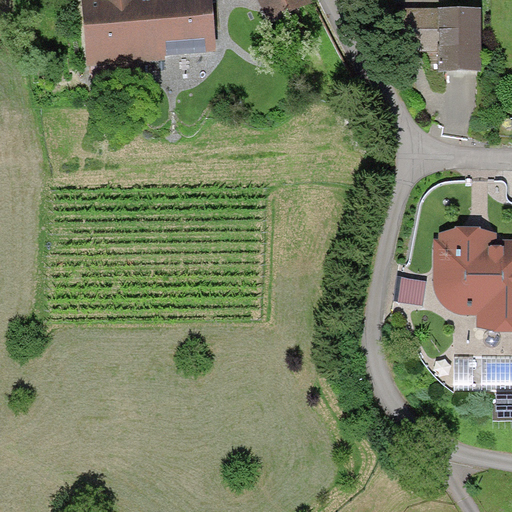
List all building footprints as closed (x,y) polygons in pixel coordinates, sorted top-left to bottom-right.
[(75,0),(81,73),(209,63),(204,0),(75,0)] [(258,0),(266,19),(306,2),(306,0),(258,0)] [(478,74),(478,9),(440,9),(440,73),(478,74)] [(511,328),(511,237),(496,237),(496,230),(473,230),(433,232),(432,284),(439,304),(453,316),(475,315),(477,329),(511,328)] [(405,279),(402,304),(426,306),(429,282),(405,279)] [(511,392),(511,359),(455,359),(455,392),(511,392)]
